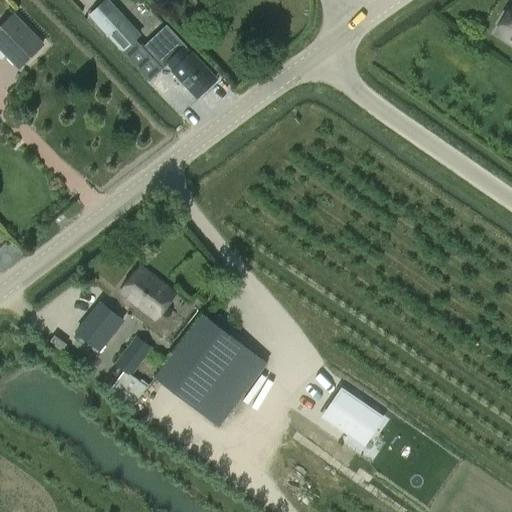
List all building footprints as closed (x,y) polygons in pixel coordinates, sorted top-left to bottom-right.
[(141,35),(108,0),(104,0),(88,16),(96,25),(122,53),(141,35)] [(502,25),(497,31),(511,41),(511,9),(511,11),(509,10),(500,24),(502,25)] [(45,45),(14,13),(0,26),(0,50),(18,70),(45,45)] [(164,66),(167,64),(173,71),(172,72),(196,98),(216,80),(192,54),(191,55),(184,47),(186,45),(167,25),(143,48),(162,69),(164,66)] [(0,267),(5,272),(20,255),(4,241),(0,246),(0,267)] [(172,292),(141,268),(121,293),(152,317),(172,292)] [(100,352),(124,322),(98,303),(76,331),(100,352)] [(267,363),(204,314),(155,377),(218,426),(267,363)] [(215,323),(230,335),(236,328),(220,316),(215,323)] [(115,365),(124,371),(108,393),(131,410),(147,387),(131,376),(151,349),(136,337),(134,339),(115,365)] [(391,420),(351,394),(334,421),(364,440),(371,430),(381,437),(391,420)]
